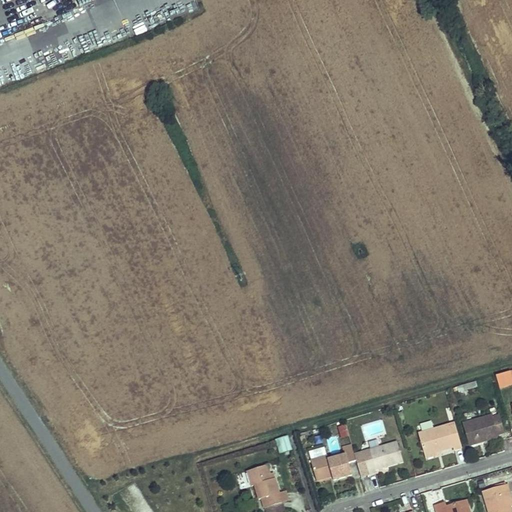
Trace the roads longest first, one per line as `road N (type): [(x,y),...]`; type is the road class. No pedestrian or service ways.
road 1 (residential): [(511,455),(328,511)]
road 2 (residential): [(95,511),(0,367)]
